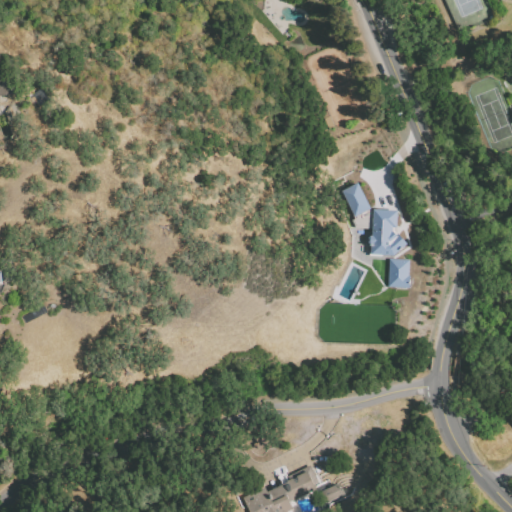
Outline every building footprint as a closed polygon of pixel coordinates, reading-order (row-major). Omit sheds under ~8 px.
[(357,182),(369,209),(352,218),(339,191),(357,182)] [(372,208),(369,253),(392,255),(406,243),(391,229),(391,226),(397,227),(398,209),(372,208)] [(388,258),(386,286),(407,287),(408,259),(388,258)] [(337,296),(351,300),(361,269),(347,264),(337,296)] [(314,490),(311,471),(309,465),(284,475),(285,482),(265,491),(263,487),(243,495),(251,511),(289,511),(288,501),(314,490)] [(325,503),(344,495),(338,483),(320,491),(325,503)]
